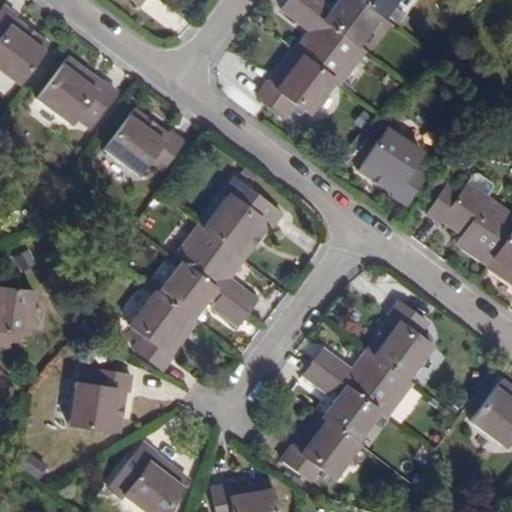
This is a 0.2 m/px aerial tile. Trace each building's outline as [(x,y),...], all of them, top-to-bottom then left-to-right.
[(15,15),(19,10),(6,0),(0,8),(0,65),(18,80),(48,41),(15,15)] [(312,43),(308,40),(297,54),(336,83),(339,86),(365,52),(358,47),(331,27),(315,15),(295,0),(288,0),(280,11),(302,28),(304,25),(318,36),(312,43)] [(325,3),(320,0),(295,0),(315,15),(325,3)] [(358,47),(381,16),(359,0),(341,0),(330,16),(336,21),(331,27),(358,47)] [(359,0),(381,16),(385,19),(399,0),(359,0)] [(309,119),(336,83),(297,54),(271,89),(268,87),(260,98),(289,120),(297,109),(309,119)] [(105,78),(101,83),(67,57),(37,95),(71,122),(75,116),(88,126),(118,88),(105,78)] [(171,130),(166,135),(133,110),(103,148),(136,174),(147,161),(160,171),(184,140),(171,130)] [(409,167),(419,150),(384,129),(357,170),(392,192),(389,198),(403,207),(423,176),(409,167)] [(218,187),(225,192),(201,224),(241,254),(265,221),(268,222),(277,209),(229,174),(218,187)] [(466,231),(457,243),(485,263),(511,223),(511,221),(480,200),(483,195),(463,181),(456,190),(444,183),(424,213),(436,221),(439,218),(458,232),(461,228),(466,231)] [(198,222),(173,256),(180,261),(207,282),(223,293),(247,312),(257,298),(236,282),(234,283),(220,273),(224,267),(229,270),(241,254),(201,224),(198,222)] [(511,223),(485,263),(511,281),(511,223)] [(207,282),(180,261),(157,292),(191,317),(208,293),(202,288),(207,282)] [(28,331),(33,290),(0,286),(0,341),(10,343),(12,330),(28,331)] [(167,354),(193,319),(191,317),(157,292),(154,289),(127,325),(140,335),(132,346),(161,367),(169,356),(167,354)] [(213,306),(237,324),(247,312),(223,293),(213,306)] [(391,315),(382,329),(366,349),(405,381),(431,347),(417,335),(427,323),(398,301),(389,314),(391,315)] [(341,359),(323,346),(313,360),(336,378),(350,390),(378,411),(383,416),(408,383),(405,381),(366,349),(355,363),(358,366),(353,372),(339,361),(341,359)] [(326,391),(336,378),(313,360),(302,373),(326,391)] [(129,391),(131,375),(93,370),(91,386),(74,384),(68,424),(117,431),(122,391),(129,391)] [(511,392),(497,381),(466,421),(501,447),(510,434),(511,434),(511,392)] [(346,395),(339,390),(321,414),(355,441),(378,411),(350,390),(346,395)] [(331,478),(357,443),(355,441),(321,414),(318,412),(292,447),(289,445),(279,458),(307,479),(317,466),(331,478)] [(149,458),(153,452),(140,443),(107,488),(120,498),(121,496),(141,511),(161,511),(183,482),(149,458)] [(275,511),(270,483),(230,491),(227,483),(211,487),(216,511),(275,511)]
